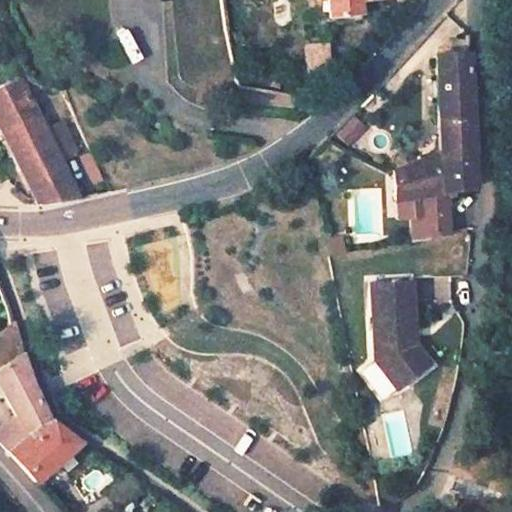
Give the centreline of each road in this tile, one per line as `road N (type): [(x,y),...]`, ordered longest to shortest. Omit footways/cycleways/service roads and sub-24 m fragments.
road 1 (residential): [(396,511),(437,463),(468,355),(487,107),(468,0)]
road 2 (residential): [(0,226),(212,192),(319,129),(439,0)]
